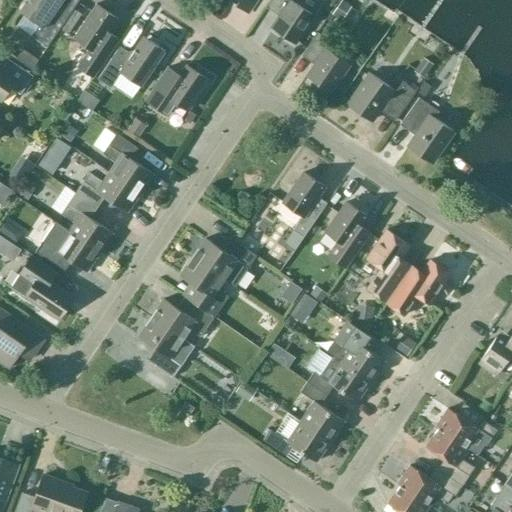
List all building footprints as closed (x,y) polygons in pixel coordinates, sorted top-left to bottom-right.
[(47,47),(78,0),(27,0),(20,12),(38,25),(31,36),(47,47)] [(248,12),(255,0),(234,0),(233,2),(248,12)] [(270,0),(266,7),(280,17),(272,29),(293,43),(313,14),(298,4),(300,0),(270,0)] [(351,7),(341,0),(331,15),(341,22),(351,7)] [(102,45),(119,20),(95,4),(72,37),(88,48),(76,66),(93,78),(111,51),(102,45)] [(328,92),(348,63),(333,53),(337,46),(317,32),(301,55),(316,65),(307,77),(328,92)] [(164,51),(143,36),(131,54),(126,56),(116,50),(97,79),(109,88),(119,73),(140,87),(164,51)] [(433,64),(423,57),(413,71),(424,78),(433,64)] [(20,94),(33,76),(10,60),(3,70),(0,68),(0,100),(0,101),(10,87),(20,94)] [(207,79),(187,66),(181,76),(167,67),(146,100),(168,115),(176,103),(187,110),(207,79)] [(395,121),(416,91),(395,77),(389,86),(371,73),(348,106),(370,121),(378,109),(395,121)] [(76,101),(67,94),(57,109),(67,115),(76,101)] [(429,163),(452,130),(434,118),(438,112),(418,97),(399,124),(416,136),(408,147),(429,163)] [(127,131),(139,138),(146,125),(135,118),(127,131)] [(78,131),(66,123),(58,135),(71,143),(78,131)] [(109,171),(140,193),(153,174),(131,158),(138,148),(116,133),(102,153),(115,162),(109,171)] [(65,144),(56,139),(48,152),(56,157),(65,144)] [(20,185),(25,178),(14,170),(9,178),(20,185)] [(127,212),(140,193),(109,171),(102,181),(89,172),(76,192),(98,207),(104,197),(127,212)] [(294,250),(327,203),(316,196),(323,186),(303,172),(282,202),(302,216),(283,243),(294,250)] [(20,195),(30,202),(36,194),(25,187),(20,195)] [(90,218),(98,207),(76,192),(67,204),(61,214),(74,223),(69,231),(100,252),(113,233),(90,218)] [(345,268),(369,233),(359,226),(366,216),(346,202),(325,232),(341,243),(330,258),(345,268)] [(86,272),(100,252),(69,231),(55,222),(35,252),(57,267),(64,257),(86,272)] [(400,258),(409,245),(386,229),(366,259),(380,269),(367,288),(386,302),(411,266),(400,258)] [(224,278),(223,279),(234,286),(256,256),(236,242),(228,254),(205,238),(192,257),(224,278)] [(31,255),(19,274),(10,287),(56,317),(70,296),(45,279),(52,269),(31,255)] [(217,289),(223,279),(224,278),(192,257),(179,275),(202,291),(194,303),(214,316),(228,296),(217,289)] [(421,273),(411,266),(386,303),(404,315),(417,296),(429,304),(450,273),(430,260),(421,273)] [(290,281),(280,296),(291,304),(301,289),(300,287),(292,283),(290,281)] [(326,293),(316,286),(310,294),(320,302),(326,293)] [(303,293),(297,303),(309,312),(316,302),(303,293)] [(200,336),(214,316),(194,303),(186,314),(163,299),(151,317),(183,339),(189,329),(200,336)] [(373,307),(358,305),(356,324),(371,325),(373,307)] [(27,360),(41,339),(0,310),(0,361),(9,368),(19,354),(27,360)] [(176,349),(183,339),(151,317),(138,336),(161,352),(153,363),(172,377),(187,356),(176,349)] [(389,326),(378,319),(370,332),(381,339),(389,326)] [(354,341),(341,361),(370,380),(384,360),(360,344),(367,334),(347,321),(340,331),(354,341)] [(511,358),(511,333),(504,345),(494,338),(481,358),(477,364),(496,376),(509,357),(511,358)] [(370,380),(341,361),(327,381),(313,371),(306,381),(326,395),(333,385),(356,401),(370,380)] [(326,395),(306,381),(300,392),(314,401),(300,421),(329,441),(343,420),(320,405),(326,395)] [(256,391),(243,382),(235,393),(249,402),(256,391)] [(493,405),(484,399),(477,409),(487,415),(493,405)] [(187,416),(194,407),(185,401),(178,410),(187,416)] [(465,447),(465,446),(472,436),(485,446),(496,430),(480,419),(475,427),(447,408),(435,427),(437,428),(465,447)] [(329,441),(300,421),(287,441),(269,429),(263,440),(286,455),(292,446),(316,461),(329,441)] [(467,448),(465,446),(465,447),(437,428),(425,446),(449,463),(443,473),(461,485),(461,486),(474,467),(460,458),(467,448)] [(0,511),(3,511),(20,467),(15,464),(0,459),(0,511)] [(397,484),(399,485),(427,503),(434,493),(447,502),(453,494),(454,496),(461,485),(443,473),(441,471),(434,481),(409,465),(397,484)] [(40,511),(78,511),(86,492),(59,483),(60,481),(43,475),(35,497),(21,492),(14,511),(39,511),(40,511)] [(511,511),(511,488),(504,484),(490,506),(499,511),(511,511)] [(399,485),(387,503),(399,511),(424,511),(429,504),(427,503),(399,485)] [(137,511),(139,509),(105,496),(99,511),(137,511)]
